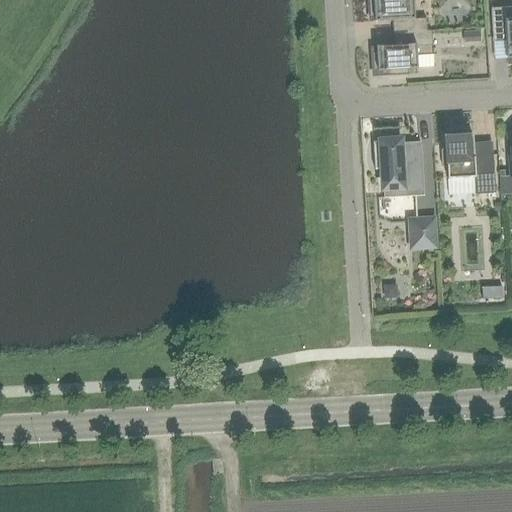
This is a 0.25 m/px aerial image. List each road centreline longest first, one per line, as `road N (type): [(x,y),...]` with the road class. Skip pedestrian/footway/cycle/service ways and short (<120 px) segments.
road 1 (secondary): [(0,431),(511,403)]
road 2 (unclassified): [(511,96),(342,106)]
